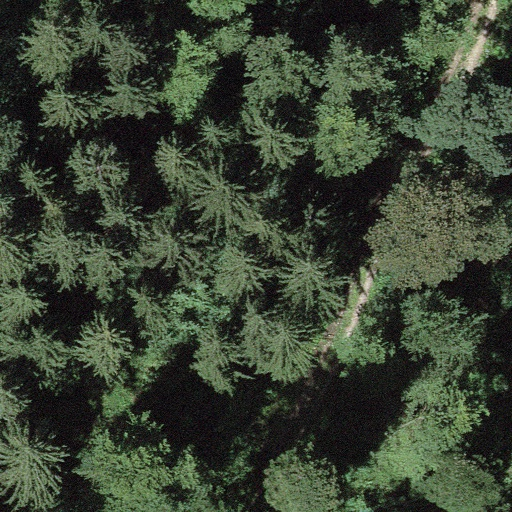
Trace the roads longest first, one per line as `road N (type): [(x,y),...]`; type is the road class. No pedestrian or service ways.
road 1 (track): [(276,511),(318,392),(490,0)]
road 2 (motorway): [(359,0),(511,185)]
